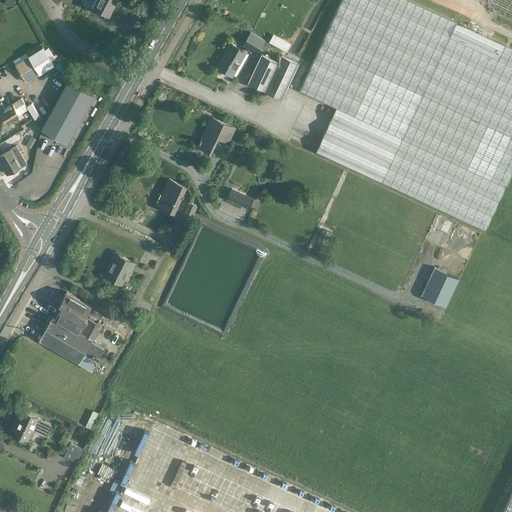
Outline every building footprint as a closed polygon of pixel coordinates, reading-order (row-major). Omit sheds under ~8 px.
[(94,0),(92,5),(110,15),(117,0),(94,0)] [(511,47),(411,0),(339,0),(319,46),(433,98),(511,134),(511,47)] [(511,0),(490,0),(487,7),(511,18),(511,0)] [(265,39),(251,32),(244,44),(258,52),(265,39)] [(269,41),(287,50),(290,44),(272,35),(269,41)] [(218,67),(231,75),(232,75),(245,51),(232,43),(218,67)] [(511,134),(433,98),(319,46),(299,89),(337,106),(403,137),(382,182),(485,229),(511,171),(511,134)] [(53,64),(50,60),(54,59),(47,48),(44,50),(42,47),(15,64),(26,81),(53,64)] [(278,61),(262,54),(248,83),(281,98),(298,62),(281,55),(278,61)] [(46,120),(41,129),(67,143),(93,94),(68,80),(46,120)] [(19,114),(16,108),(24,103),(22,98),(13,104),(13,103),(4,109),(1,103),(0,103),(0,111),(2,115),(7,122),(19,114)] [(316,151),(382,182),(403,137),(337,106),(316,151)] [(227,141),(228,142),(234,127),(212,117),(204,132),(199,142),(200,142),(198,146),(211,152),(219,134),(228,139),(227,141)] [(31,136),(27,145),(31,147),(36,138),(31,136)] [(0,154),(0,159),(8,173),(27,163),(16,145),(0,154)] [(158,204),(174,211),(186,186),(169,178),(162,194),(160,194),(157,201),(159,202),(158,204)] [(232,189),(227,198),(242,205),(248,208),(249,208),(253,199),(232,189)] [(188,203),(183,214),(183,216),(190,219),(196,206),(188,203)] [(128,275),(134,264),(135,262),(116,252),(109,265),(110,268),(107,275),(122,283),(126,274),(128,275)] [(459,278),(434,266),(422,294),(446,305),(459,278)] [(41,335),(39,339),(79,362),(82,355),(90,359),(91,356),(98,360),(105,348),(95,343),(96,340),(94,339),(102,325),(104,326),(106,322),(100,318),(98,323),(85,316),(91,304),(66,291),(62,299),(64,300),(62,303),(60,302),(60,303),(61,303),(60,305),(62,306),(56,318),(51,315),(49,315),(48,317),(50,318),(49,320),(47,319),(47,320),(47,322),(48,323),(45,329),(46,329),(42,335),(41,335)] [(38,417),(23,410),(13,432),(21,436),(19,440),(26,443),(33,429),(46,435),(52,424),(38,417)] [(93,410),(85,426),(91,429),(98,413),(93,410)] [(70,423),(68,429),(74,431),(76,425),(70,423)] [(136,450),(143,453),(153,432),(146,429),(136,450)] [(83,448),(70,442),(65,454),(64,456),(76,461),(77,462),(83,448)] [(511,511),(511,494),(503,511),(511,511)]
